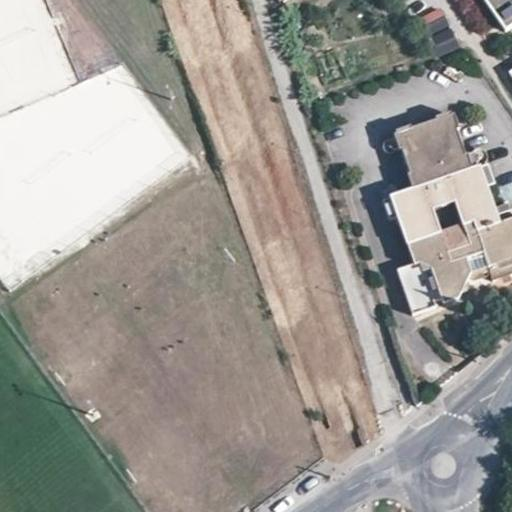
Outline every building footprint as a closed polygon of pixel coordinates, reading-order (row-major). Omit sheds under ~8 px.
[(45,0),(0,0),(0,114),(77,87),(45,0)] [(511,23),(511,0),(482,0),(503,29),(511,23)] [(442,8),(423,15),(435,49),(454,43),(442,8)] [(445,105),(430,111),(431,113),(406,122),(405,119),(390,125),(391,127),(388,128),(393,143),(396,143),(405,168),(402,169),(407,184),(379,194),(384,213),(393,210),(409,256),(392,262),(408,309),(432,301),(430,296),(463,284),(459,274),(457,270),(483,261),(484,263),(488,275),(511,266),(511,215),(508,204),(493,209),(491,201),(484,180),(492,177),(484,157),(465,164),(451,123),(454,122),(449,107),(446,108),(445,105)] [(506,197),(491,201),(493,209),(508,204),(506,197)] [(481,270),(484,263),(483,261),(457,270),(459,274),(464,273),(465,275),(481,270)]
